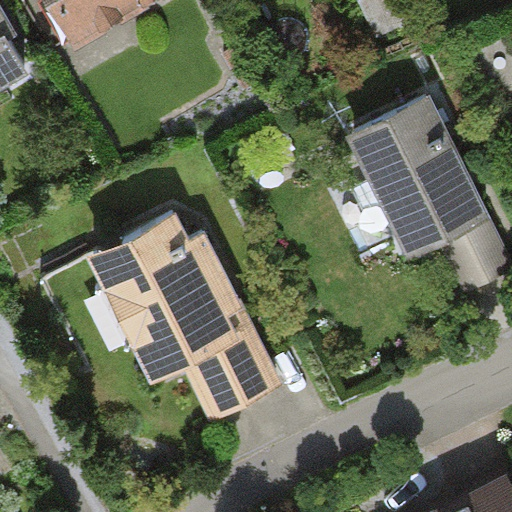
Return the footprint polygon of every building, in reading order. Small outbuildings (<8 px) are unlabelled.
[(3,0),(0,0),(0,99),(46,74),(3,0)] [(61,0),(86,43),(163,0),(61,0)] [(446,93),(362,132),(423,261),(507,222),(446,93)] [(202,208),(101,256),(160,383),(188,371),(213,424),(287,389),(202,208)] [(511,511),(511,476),(434,511),(511,511)]
